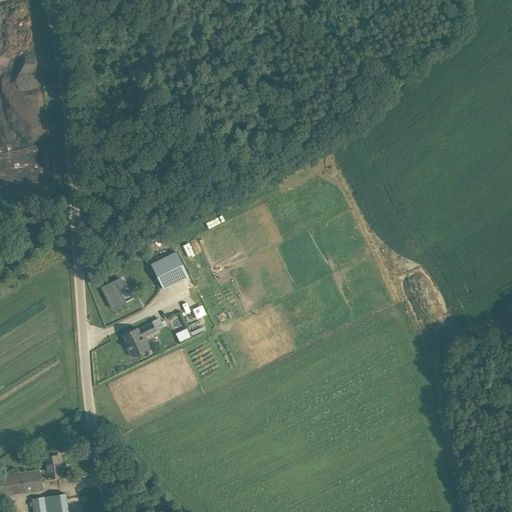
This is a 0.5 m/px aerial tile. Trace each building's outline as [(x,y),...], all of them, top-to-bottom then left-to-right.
[(151,264),(164,290),(189,277),(177,252),(151,264)] [(125,286),(120,277),(101,287),(112,309),(126,302),(119,289),(125,286)] [(139,330),(138,328),(124,335),(127,342),(125,343),(132,357),(148,349),(142,338),(164,327),(160,317),(151,321),(152,323),(139,330)] [(192,332),(194,336),(204,330),(202,327),(192,332)] [(187,328),(182,330),(186,339),(191,336),(187,328)] [(0,497),(44,490),(42,480),(63,476),(60,455),(45,457),(47,469),(0,476),(0,497)] [(68,511),(66,493),(33,498),(35,511),(68,511)]
